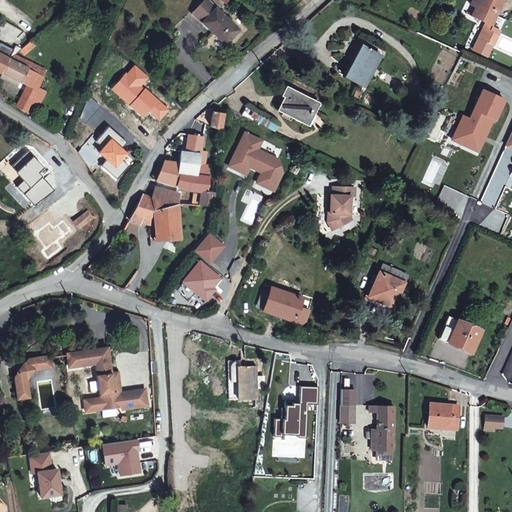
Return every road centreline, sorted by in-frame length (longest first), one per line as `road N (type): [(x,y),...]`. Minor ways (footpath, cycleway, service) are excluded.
road 1 (unclassified): [(73,287),(200,323),(511,389)]
road 2 (residential): [(115,221),(158,155),(221,86),(323,0)]
road 3 (residential): [(115,221),(67,152),(0,109)]
